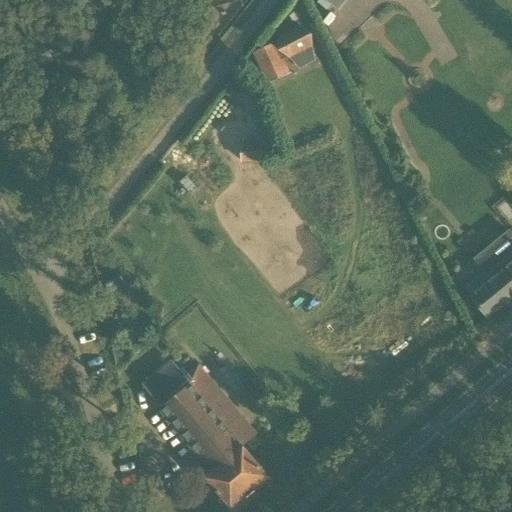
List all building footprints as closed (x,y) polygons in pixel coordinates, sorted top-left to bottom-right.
[(326,0),(339,10),(347,0),(326,0)] [(289,56),(311,47),(301,24),(279,34),(282,42),(277,44),(275,41),(254,50),(267,82),(289,72),(284,58),(289,56)] [(267,161),(266,144),(240,147),(242,163),(267,161)] [(511,233),(510,230),(490,247),(502,262),(470,289),(476,296),(473,299),(490,320),(511,301),(511,233)] [(257,434),(247,422),(213,383),(204,390),(178,359),(146,389),(174,420),(213,468),(205,476),(235,509),(271,479),(243,446),(257,434)]
